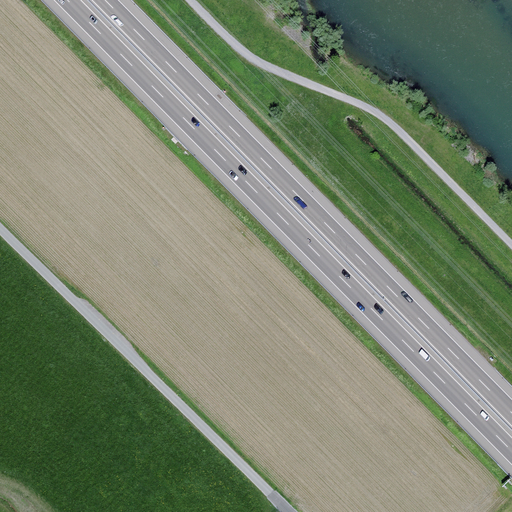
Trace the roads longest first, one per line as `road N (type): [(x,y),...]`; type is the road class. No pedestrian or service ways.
road 1 (motorway): [(67,0),(511,451)]
road 2 (motorway): [(511,412),(105,0)]
road 3 (track): [(189,0),(249,57),(387,119),(511,246)]
road 4 (unclassified): [(0,228),(290,511)]
